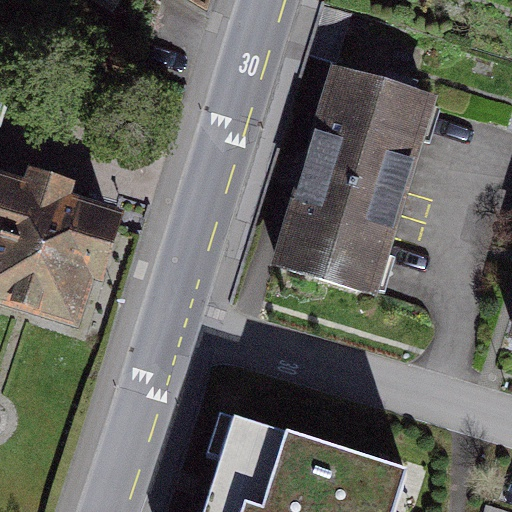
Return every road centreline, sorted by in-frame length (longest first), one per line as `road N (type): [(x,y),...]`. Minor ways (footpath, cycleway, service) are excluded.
road 1 (residential): [(170,319),(511,419)]
road 2 (residential): [(266,0),(170,319)]
road 3 (residential): [(170,319),(102,511)]
